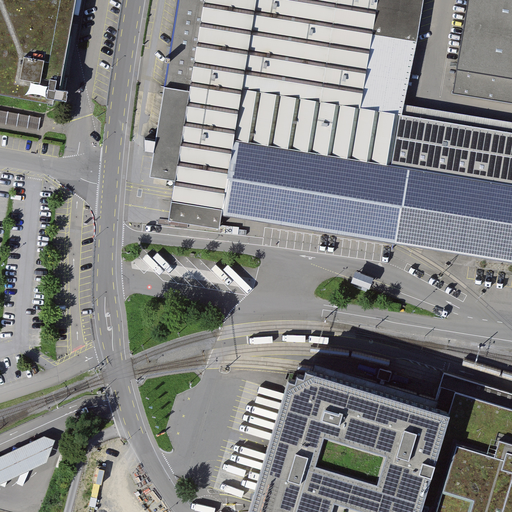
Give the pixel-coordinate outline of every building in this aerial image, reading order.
[(80,0),(0,0),(0,94),(61,105),(80,0)] [(181,0),(167,87),(158,145),(153,178),(178,182),(171,224),(223,231),(225,215),(385,242),(511,263),(511,123),(404,105),(418,43),(425,0),(181,0)] [(511,0),(468,0),(452,94),(511,103),(511,0)] [(356,275),(352,286),(370,293),(374,281),(356,275)] [(430,411),(297,372),(254,511),(511,511),(511,392),(442,372),(438,385),(430,411)] [(0,485),(48,463),(55,441),(45,438),(0,457),(0,485)]
